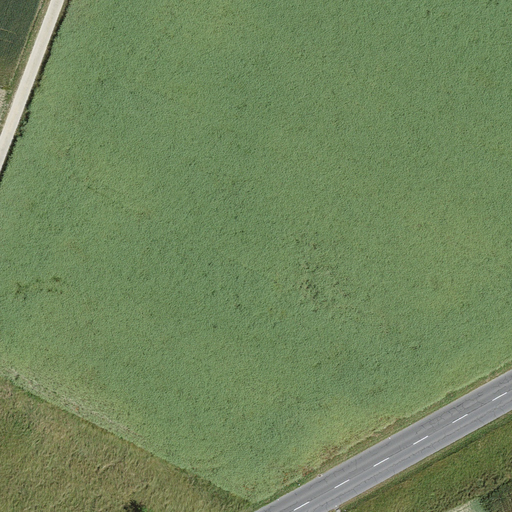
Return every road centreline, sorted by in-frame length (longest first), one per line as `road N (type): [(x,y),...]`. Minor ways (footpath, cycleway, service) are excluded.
road 1 (secondary): [(292,511),(511,390)]
road 2 (track): [(58,0),(0,156)]
